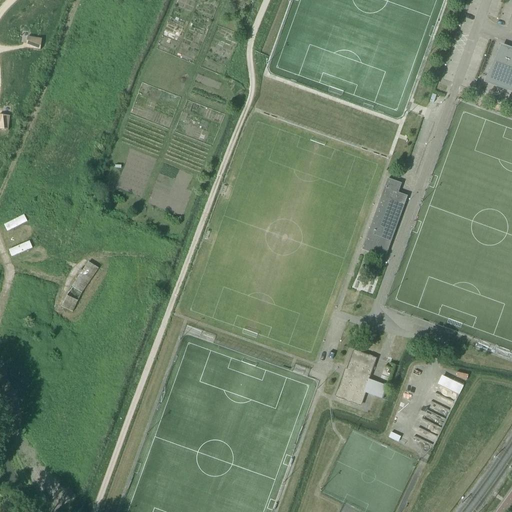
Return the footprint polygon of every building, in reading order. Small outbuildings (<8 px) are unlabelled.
[(42,39),(27,37),(25,48),(40,51),(42,39)] [(511,50),(502,47),(491,77),(511,84),(511,50)] [(10,116),(0,115),(0,130),(8,131),(10,116)] [(375,255),(385,258),(407,197),(398,193),(401,184),(388,179),(384,189),(390,191),(387,199),(381,197),(362,250),(370,253),(371,251),(376,253),(375,255)] [(71,287),(63,304),(61,307),(72,312),(81,293),(98,269),(88,262),(83,271),(80,270),(77,274),(79,276),(71,287)] [(359,406),(373,367),(377,359),(353,350),(336,398),(359,406)] [(438,384),(460,394),(464,385),(442,375),(438,384)] [(378,383),(374,396),(383,400),(388,387),(386,386),(378,383)]
